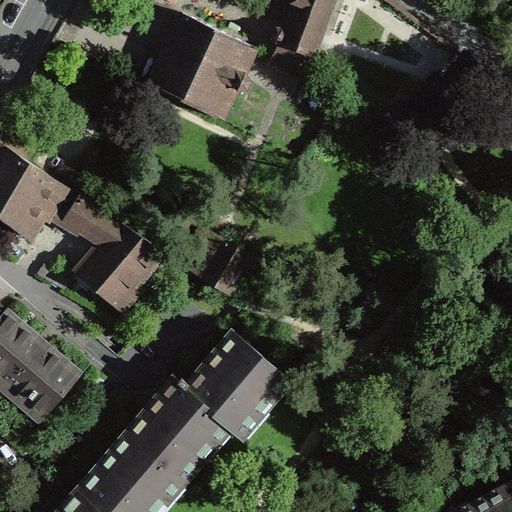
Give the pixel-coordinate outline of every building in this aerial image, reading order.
[(274,32),(272,37),(272,40),(279,43),(270,61),(305,75),(332,0),(297,0),(286,32),(282,29),(277,29),(274,32)] [(165,49),(149,84),(216,117),(232,82),(238,88),(246,87),(250,79),(245,72),(238,69),(250,44),(183,12),(165,49)] [(0,135),(0,141),(28,160),(40,143),(8,121),(0,135)] [(60,226),(79,194),(28,160),(0,141),(0,218),(33,243),(46,220),(50,224),(52,220),(60,226)] [(72,271),(124,315),(170,255),(79,194),(60,226),(77,237),(80,234),(95,245),(82,259),(72,271)] [(180,259),(179,261),(228,293),(251,253),(201,226),(199,229),(200,229),(182,261),(180,259)] [(31,326),(9,308),(0,317),(0,391),(39,423),(83,370),(31,326)] [(231,329),(184,385),(214,410),(210,416),(230,432),(243,443),(294,381),(231,329)] [(126,431),(187,484),(230,432),(210,416),(214,410),(184,385),(173,376),(126,431)] [(107,511),(163,511),(187,484),(126,431),(79,486),(107,511)] [(511,511),(511,483),(477,503),(467,500),(444,511),(511,511)] [(107,511),(79,486),(56,511),(107,511)]
